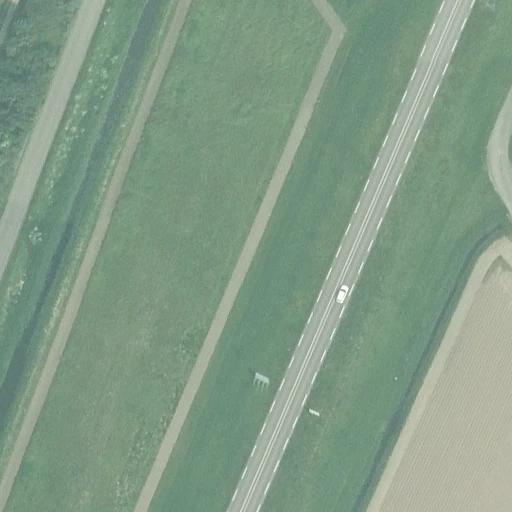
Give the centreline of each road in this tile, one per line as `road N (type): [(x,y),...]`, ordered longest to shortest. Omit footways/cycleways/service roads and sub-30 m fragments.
road 1 (primary): [(244,511),(458,0)]
road 2 (unclassified): [(0,239),(90,0)]
